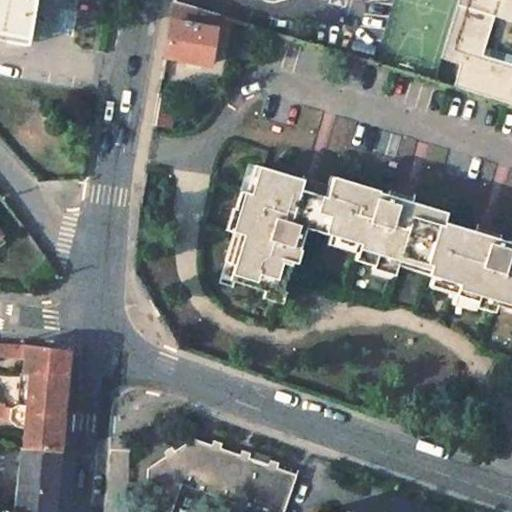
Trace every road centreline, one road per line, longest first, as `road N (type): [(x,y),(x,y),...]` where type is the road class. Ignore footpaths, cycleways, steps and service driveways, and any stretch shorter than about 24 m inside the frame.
road 1 (tertiary): [(511,497),(235,401),(101,340)]
road 2 (residential): [(103,278),(105,219),(144,0)]
road 3 (unclassified): [(86,511),(101,340)]
road 4 (residential): [(103,278),(0,165)]
